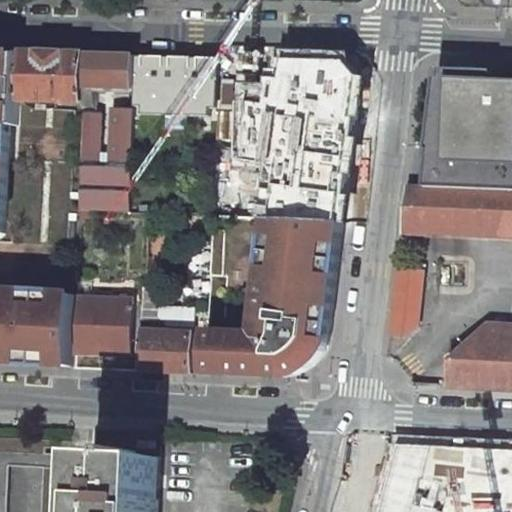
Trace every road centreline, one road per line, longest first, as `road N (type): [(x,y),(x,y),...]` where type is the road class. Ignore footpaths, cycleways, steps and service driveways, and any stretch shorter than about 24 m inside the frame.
road 1 (residential): [(0,25),(401,35)]
road 2 (residential): [(401,35),(364,385),(347,412)]
road 3 (residential): [(347,412),(0,400)]
road 4 (residential): [(511,420),(347,412)]
